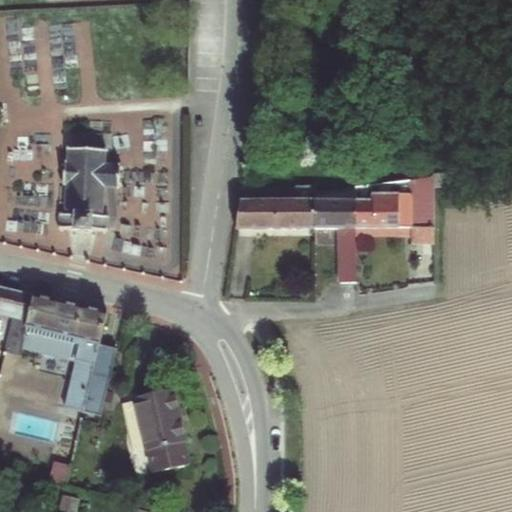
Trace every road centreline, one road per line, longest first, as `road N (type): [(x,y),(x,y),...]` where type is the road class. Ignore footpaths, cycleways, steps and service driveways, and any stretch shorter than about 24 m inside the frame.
road 1 (tertiary): [(202,311),(238,60),(239,0)]
road 2 (residential): [(426,294),(296,312),(202,311)]
road 3 (tertiary): [(256,511),(246,406),(202,311)]
road 4 (residential): [(202,311),(0,265)]
